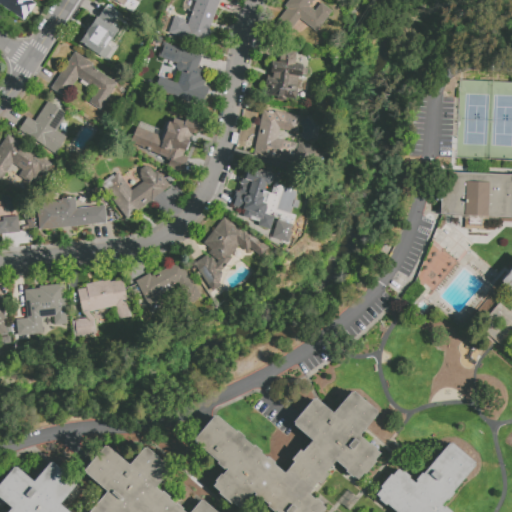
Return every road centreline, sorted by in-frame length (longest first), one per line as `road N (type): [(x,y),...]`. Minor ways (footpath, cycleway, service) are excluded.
road 1 (residential): [(260,0),(203,201),(183,225),(136,250),(0,264)]
road 2 (tertiary): [(70,0),(0,105)]
